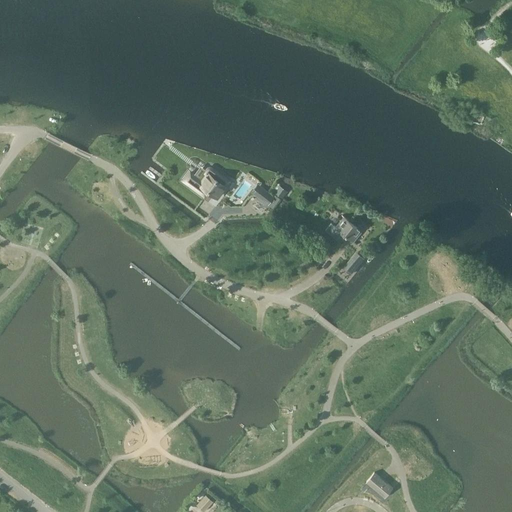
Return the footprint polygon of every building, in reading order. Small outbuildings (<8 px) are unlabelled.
[(197,181),(193,187),(205,196),(209,191),(217,197),(225,186),(213,176),(214,175),(208,171),(203,177),(205,178),(201,184),(197,181)] [(331,223),(326,230),(337,239),(339,237),(343,232),(353,240),(358,234),(358,235),(363,229),(358,225),(357,227),(345,217),(336,227),(331,223)] [(354,257),(344,268),(352,274),(361,263),(354,257)] [(371,485),(385,497),(393,488),(384,480),(380,477),(374,472),(366,482),(367,482),(371,485)] [(206,494),(197,505),(204,511),(213,501),(206,494)]
